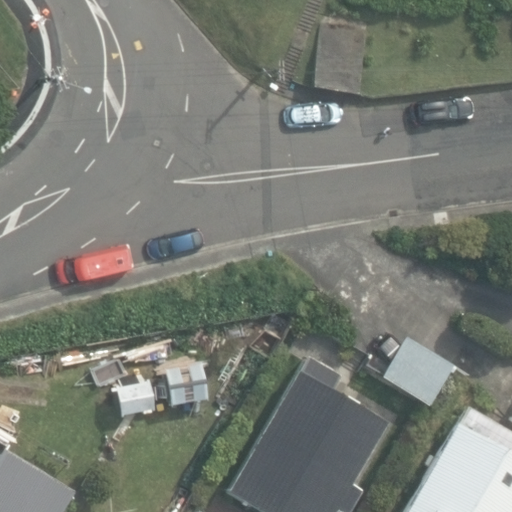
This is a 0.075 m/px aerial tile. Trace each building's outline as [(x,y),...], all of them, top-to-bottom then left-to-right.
[(367,0),(357,66),(403,73),(413,2),(399,0),(367,0)] [(378,379),(425,407),(449,366),(402,338),(378,379)] [(224,491),(260,511),(332,511),(334,509),(340,511),(347,511),(360,490),(348,484),(384,422),(330,390),(338,375),(307,357),(298,372),(295,370),(224,491)] [(399,511),(511,511),(511,455),(453,421),(399,511)] [(0,511),(61,511),(72,494),(0,451),(0,511)]
